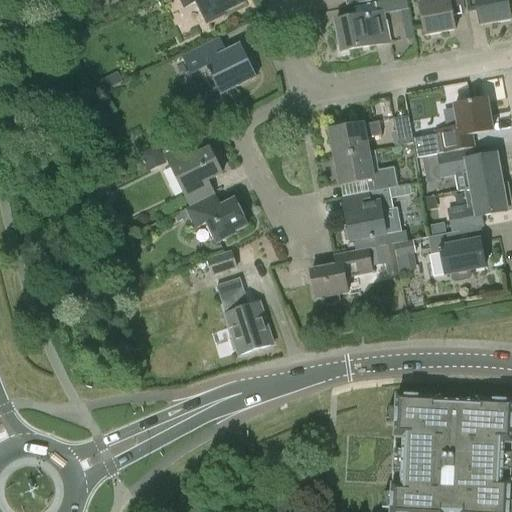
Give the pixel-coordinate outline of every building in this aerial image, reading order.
[(207,25),(225,16),(223,13),(243,3),(241,0),(179,0),(183,8),(196,2),(207,25)] [(397,0),(376,4),(378,14),(335,23),(341,53),(389,44),(383,15),(408,10),(406,0),(397,0)] [(418,0),(420,4),(426,37),(455,31),(453,17),(466,15),(462,0),(418,0)] [(465,0),(468,14),(480,12),(482,26),(510,21),(506,0),(465,0)] [(192,76),(207,68),(220,95),(257,77),(241,45),(226,53),(219,38),(182,56),(192,76)] [(476,149),(473,136),(493,132),(487,102),(444,110),(448,129),(434,132),(435,136),(413,140),(414,145),(416,159),(437,155),(438,156),(476,149)] [(398,147),(414,145),(413,140),(409,118),(393,120),(398,147)] [(379,124),(363,127),(330,133),(335,160),(368,153),(366,139),(382,136),(379,124)] [(210,147),(198,153),(191,140),(165,152),(191,205),(215,193),(209,179),(222,173),(210,147)] [(158,146),(140,155),(148,173),(167,164),(158,146)] [(498,156),(478,160),(476,149),(438,156),(442,180),(456,177),(458,193),(466,192),(503,184),(498,156)] [(393,169),(372,173),(368,153),(335,160),(340,188),(367,183),(369,193),(397,188),(393,169)] [(484,228),(482,217),(508,212),(503,184),(466,192),(468,206),(447,210),(452,234),(481,229),(484,228)] [(409,187),(354,198),(343,200),(346,218),(351,243),(362,241),(364,250),(387,245),(385,236),(386,236),(382,214),(394,212),(391,201),(411,197),(409,187)] [(194,228),(206,222),(216,244),(236,234),(235,232),(248,226),(235,199),(221,206),(216,195),(185,210),(194,228)] [(471,277),(470,271),(486,268),(483,252),(485,252),(481,229),(452,234),(428,239),(431,256),(443,254),(447,275),(452,274),(454,280),(456,282),(469,280),(471,277)] [(382,248),(389,278),(399,276),(393,245),(382,248)] [(317,300),(348,294),(346,279),(373,274),(368,250),(335,256),(337,268),(312,272),(317,300)] [(207,261),(212,278),(237,270),(232,252),(207,261)] [(216,287),(225,315),(238,357),(273,345),(260,303),(249,307),(240,279),(216,287)] [(394,485),(392,511),(509,511),(511,482),(503,482),(505,444),(511,444),(511,402),(477,400),(477,403),(439,401),(439,398),(398,396),(396,439),(405,439),(403,486),(394,485)]
